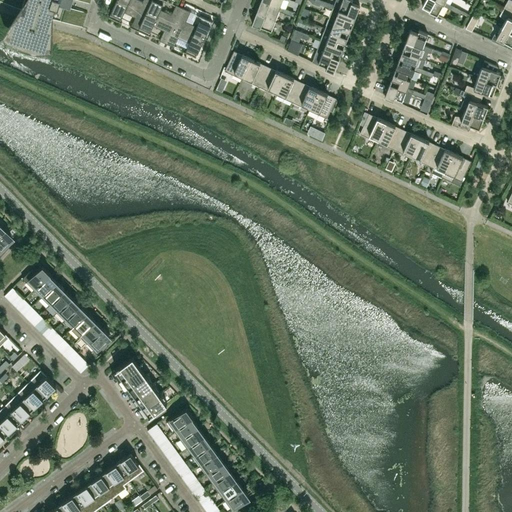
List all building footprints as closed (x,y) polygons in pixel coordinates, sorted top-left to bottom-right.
[(20,0),(18,7),(21,8),(16,15),(15,17),(6,31),(10,34),(12,35),(14,36),(16,38),(18,39),(22,41),(24,41),(28,43),(32,44),(35,44),(37,45),(41,45),(43,45),(47,45),(49,45),(52,45),(52,28),(52,25),(52,18),(61,21),(65,6),(68,7),(70,0),(20,0)] [(146,12),(120,0),(116,0),(109,16),(109,15),(109,16),(122,22),(122,21),(120,21),(124,11),(135,17),(131,26),(138,30),(146,12)] [(120,0),(146,12),(151,0),(142,0),(143,0),(141,0),(120,0)] [(175,25),(183,7),(176,4),(171,14),(160,9),(164,0),(165,0),(167,0),(166,0),(151,0),(146,12),(175,25)] [(280,8),(281,6),(282,0),(261,0),(261,1),(280,8)] [(360,4),(352,1),(352,0),(335,0),(334,4),(325,1),(323,5),(332,8),(333,6),(339,8),(356,15),(360,4)] [(437,14),(443,4),(451,9),(453,5),(449,3),(445,1),(444,2),(439,0),(424,0),(422,4),(429,8),(428,10),(437,14)] [(276,19),(279,10),(286,12),(287,9),(281,6),(280,8),(261,1),(256,12),(276,19)] [(462,10),(453,5),(451,9),(460,13),(461,12),(462,10)] [(356,15),(339,8),(333,6),(332,8),(329,17),(335,19),(351,26),(356,15)] [(204,39),(212,22),(212,21),(200,15),(199,16),(201,17),(197,26),(186,21),(190,11),(183,7),(175,25),(204,39)] [(307,16),(309,9),(303,7),(300,13),(307,16)] [(511,10),(504,7),(500,15),(505,20),(502,26),(511,31),(511,10)] [(175,25),(146,12),(138,30),(150,35),(151,35),(149,34),(153,25),(164,30),(159,40),(167,43),(175,25)] [(271,31),(276,19),(256,12),(252,24),(271,31)] [(472,30),(479,17),(473,14),(466,27),(472,30)] [(347,36),(351,26),(335,19),(329,17),(325,28),(347,36)] [(296,24),(303,27),(306,20),(299,18),(296,24)] [(196,56),(204,39),(175,25),(167,43),(174,46),(178,37),(189,42),(185,51),(183,50),(183,51),(196,57),(196,56)] [(511,45),(511,31),(502,26),(496,36),(511,45)] [(343,47),(347,36),(325,28),(321,38),(343,47)] [(293,34),(300,37),(303,32),(295,29),(293,34)] [(423,46),(424,44),(428,33),(419,29),(418,32),(410,29),(406,40),(423,46)] [(339,58),(343,47),(321,38),(317,49),(339,58)] [(291,39),(287,50),(298,55),(302,44),(291,39)] [(423,46),(406,40),(402,50),(425,59),(429,50),(431,51),(432,48),(424,44),(423,46)] [(456,64),(462,49),(456,47),(450,62),(456,64)] [(334,71),(339,58),(317,49),(312,61),(318,64),(319,62),(326,65),(326,67),(334,71)] [(242,78),(251,58),(242,54),(241,55),(234,52),(234,50),(225,70),(242,78)] [(425,59),(402,50),(398,61),(415,67),(415,66),(422,68),(425,59)] [(440,55),(439,59),(446,62),(448,56),(441,53),(440,55)] [(259,86),(267,67),(260,64),(260,62),(251,58),(242,78),(259,86)] [(411,78),(414,69),(423,73),(424,69),(422,68),(415,66),(415,67),(398,61),(394,72),(411,78)] [(496,83),(501,72),(482,65),(478,76),(496,83)] [(276,94),(285,74),(276,69),(275,71),(267,67),(259,86),(276,94)] [(407,89),(407,87),(411,78),(394,72),(390,82),(407,89)] [(293,102),(301,83),(293,80),(294,78),(285,74),(276,94),(293,102)] [(492,94),(496,83),(478,76),(474,87),(467,84),(465,90),(479,96),(482,90),(492,94)] [(402,100),(406,91),(415,94),(416,90),(407,87),(407,89),(390,82),(385,95),(393,99),(394,97),(402,100)] [(309,109),(319,89),(310,85),(309,87),(301,83),(293,102),(309,109)] [(327,117),(336,97),(335,99),(327,95),(328,93),(319,89),(309,109),(327,117)] [(488,106),(477,102),(479,96),(465,90),(461,89),(460,93),(465,97),(461,108),(465,110),(484,117),(488,106)] [(479,128),(484,117),(465,110),(463,116),(455,115),(452,124),(466,130),(469,124),(479,128)] [(377,141),(386,121),(377,116),(377,118),(369,115),(370,113),(369,113),(360,133),(377,141)] [(394,149),(402,130),(395,127),(396,125),(386,121),(377,141),(394,149)] [(322,139),(325,132),(319,129),(316,136),(322,139)] [(411,157),(420,136),(411,132),(410,134),(402,130),(394,149),(411,157)] [(428,164),(436,146),(428,142),(429,141),(420,136),(411,157),(428,164)] [(442,177),(454,152),(445,148),(444,150),(436,146),(428,164),(433,167),(431,172),(442,177)] [(471,160),(470,162),(462,158),(463,156),(454,152),(442,177),(451,181),(454,176),(462,180),(471,160)] [(424,176),(420,183),(426,186),(430,178),(424,176)] [(0,254),(9,245),(5,242),(11,236),(3,228),(0,231),(0,254)] [(30,270),(22,277),(34,289),(50,273),(51,272),(43,264),(34,273),(30,270)] [(41,296),(57,281),(50,273),(34,289),(41,296)] [(49,304),(65,289),(57,281),(41,296),(49,304)] [(8,298),(14,292),(11,289),(5,295),(8,298)] [(57,312),(72,296),(65,289),(49,304),(57,312)] [(64,319),(80,304),(72,296),(57,312),(64,319)] [(72,327),(88,312),(80,304),(64,319),(65,320),(67,317),(74,324),(72,327)] [(24,314),(30,308),(27,305),(21,311),(24,314)] [(27,317),(33,311),(30,308),(24,314),(27,317)] [(80,335),(95,319),(88,312),(72,327),(80,335)] [(87,342),(103,327),(95,319),(80,335),(87,342)] [(39,329),(45,323),(42,320),(36,326),(39,329)] [(42,332),(48,326),(45,323),(39,329),(42,332)] [(9,337),(0,327),(0,345),(9,337)] [(92,351),(97,356),(108,344),(105,341),(111,335),(103,327),(87,342),(94,349),(92,351)] [(54,344),(61,338),(58,336),(52,342),(54,344)] [(57,347),(63,341),(61,338),(54,344),(57,347)] [(14,359),(18,355),(15,351),(10,356),(14,359)] [(70,360),(76,354),(73,351),(67,357),(70,360)] [(73,363),(79,357),(76,354),(70,360),(73,363)] [(123,377),(140,364),(133,355),(116,368),(123,377)] [(10,363),(6,360),(2,364),(5,368),(10,363)] [(19,360),(12,366),(16,370),(22,363),(19,360)] [(129,386),(147,374),(140,364),(123,377),(129,386)] [(56,384),(54,382),(41,369),(28,382),(43,397),(56,384)] [(9,376),(6,372),(0,378),(0,379),(3,382),(9,376)] [(136,396),(153,383),(147,374),(129,386),(136,396)] [(43,397),(28,382),(15,394),(31,410),(43,397)] [(143,405),(160,392),(153,383),(136,396),(143,405)] [(150,414),(167,402),(160,392),(143,405),(149,414),(150,414)] [(31,410),(15,394),(2,407),(18,423),(31,410)] [(174,429),(192,416),(192,417),(193,416),(187,406),(167,420),(174,429)] [(18,423),(2,407),(0,409),(0,430),(5,435),(18,423)] [(198,425),(192,417),(192,416),(174,429),(180,438),(198,425)] [(180,439),(186,447),(204,434),(198,425),(180,438),(180,439)] [(157,441),(164,437),(161,433),(154,438),(157,441)] [(204,434),(186,447),(193,455),(193,456),(211,443),(204,434)] [(159,445),(166,440),(164,437),(157,441),(159,445)] [(199,464),(217,451),(211,443),(193,456),(199,464)] [(170,459),(177,454),(174,451),(167,456),(170,459)] [(206,473),(223,460),(217,451),(199,464),(206,473)] [(129,480),(144,469),(133,455),(133,454),(132,455),(133,456),(128,459),(126,455),(116,462),(129,480)] [(172,462),(179,457),(177,454),(170,459),(172,462)] [(212,482),(230,469),(223,460),(206,473),(212,482)] [(129,480),(116,462),(101,473),(117,494),(119,492),(126,487),(125,485),(124,484),(129,480)] [(182,477),(189,472),(187,468),(180,473),(182,477)] [(218,491),(236,478),(230,469),(212,482),(218,491)] [(185,480),(192,475),(189,472),(182,477),(185,480)] [(117,494),(101,473),(87,484),(102,505),(117,494)] [(225,499),(243,486),(236,478),(218,491),(225,499)] [(92,511),(102,505),(87,484),(72,494),(85,511),(92,511)] [(195,494),(202,489),(200,486),(193,491),(195,494)] [(231,508),(249,495),(243,486),(225,499),(231,508)] [(198,497),(204,492),(202,489),(195,494),(198,497)] [(143,499),(150,494),(147,490),(140,495),(143,499)] [(85,511),(72,494),(58,505),(60,507),(62,511),(85,511)] [(152,502),(159,498),(156,494),(149,499),(152,502)] [(145,507),(152,502),(149,499),(143,504),(145,507)] [(133,506),(130,501),(125,505),(128,510),(133,506)] [(208,511),(215,506),(212,503),(206,508),(208,511)]
